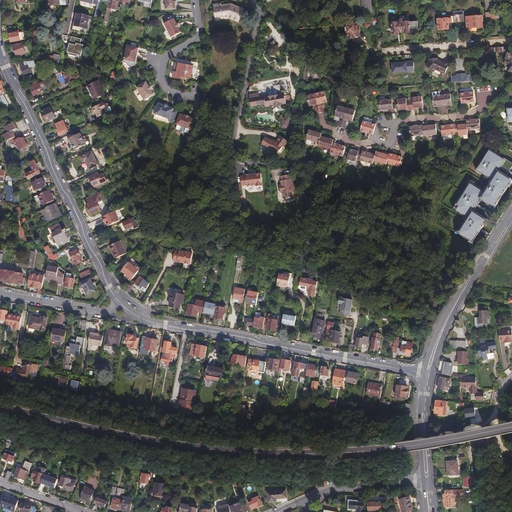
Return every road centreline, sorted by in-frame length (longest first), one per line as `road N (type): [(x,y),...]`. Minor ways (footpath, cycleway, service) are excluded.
road 1 (secondary): [(511,426),(372,450),(212,448),(0,404)]
road 2 (residential): [(118,303),(147,322),(426,375)]
road 3 (residential): [(0,56),(118,303)]
road 4 (secondary): [(511,212),(450,309),(426,375)]
road 5 (residential): [(372,51),(511,40)]
road 6 (residential): [(118,303),(95,312),(0,293)]
